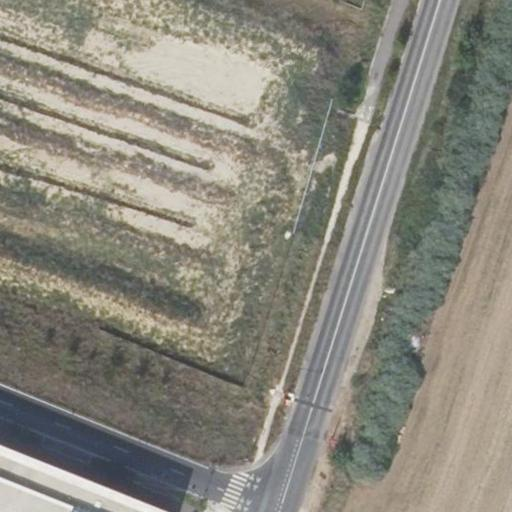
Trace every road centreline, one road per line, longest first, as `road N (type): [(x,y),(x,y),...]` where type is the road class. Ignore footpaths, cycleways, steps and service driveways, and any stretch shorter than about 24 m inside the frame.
road 1 (tertiary): [(433,0),(275,506)]
road 2 (unclassified): [(0,402),(275,506)]
